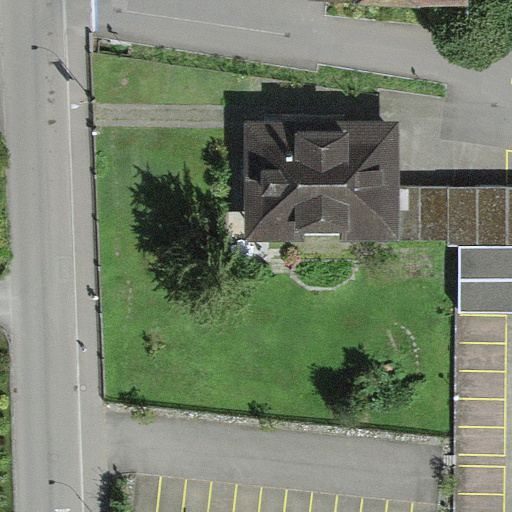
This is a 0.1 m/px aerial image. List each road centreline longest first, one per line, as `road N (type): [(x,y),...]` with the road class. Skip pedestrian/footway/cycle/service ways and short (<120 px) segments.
road 1 (residential): [(34,0),(47,293)]
road 2 (residential): [(47,293),(51,511)]
